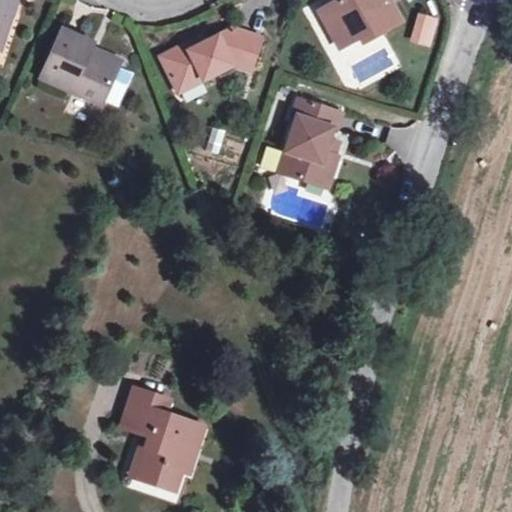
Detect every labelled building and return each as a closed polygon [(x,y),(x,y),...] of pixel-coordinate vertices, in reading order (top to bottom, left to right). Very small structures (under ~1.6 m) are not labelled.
[(0,0),(0,50),(0,51),(12,18),(18,20),(24,0),(0,0)] [(342,0),(324,10),(343,47),(381,27),(384,32),(405,21),(393,0),(342,0)] [(436,21),(416,15),(408,43),(427,49),(436,21)] [(165,56),(177,85),(203,72),(205,82),(235,68),(253,74),(256,66),(264,45),(266,40),(236,29),(203,44),(200,41),(165,56)] [(103,106),(122,70),(124,64),(96,51),(97,46),(68,32),(45,78),(78,94),(103,106)] [(181,93),(205,82),(203,72),(177,85),(181,93)] [(327,156),(331,143),(334,133),(340,134),(347,117),(302,101),(294,118),(301,121),(289,155),(303,159),(296,180),(329,193),(342,161),(337,159),(327,156)] [(342,146),(331,143),(327,156),(337,159),(342,146)] [(258,171),(273,175),(280,152),(264,148),(258,171)] [(282,174),(296,180),(303,159),(289,155),(282,174)] [(163,436),(150,477),(187,489),(201,446),(208,448),(216,424),(178,414),(181,398),(148,389),(134,428),(153,433),(163,436)] [(139,474),(150,477),(163,436),(153,433),(139,474)]
